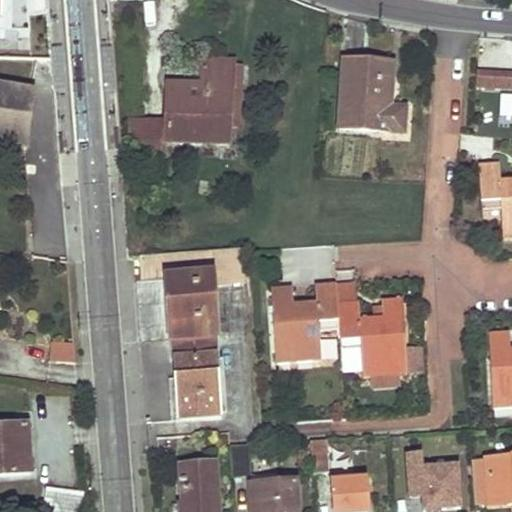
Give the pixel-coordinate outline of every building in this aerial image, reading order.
[(0,0),(0,40),(23,41),(23,21),(31,21),(31,0),(0,0)] [(23,21),(23,41),(30,41),(31,21),(23,21)] [(62,48),(52,49),(56,93),(65,92),(62,48)] [(112,49),(101,50),(105,94),(115,93),(112,49)] [(392,74),(393,66),(344,63),(340,130),(402,134),(404,111),(390,110),(392,74)] [(240,129),(243,66),(204,65),(203,87),(232,87),(230,129),(240,129)] [(0,145),(24,150),(34,92),(0,86),(0,145)] [(230,129),(232,87),(203,87),(168,86),(166,122),(128,121),(128,141),(133,141),(165,142),(229,145),(230,129)] [(165,142),(133,141),(132,159),(165,160),(165,142)] [(503,240),(511,239),(511,182),(500,183),(499,166),(478,167),(482,213),(501,211),(503,240)] [(249,335),(243,250),(239,250),(139,256),(142,282),(168,280),(172,346),(216,342),(216,337),(249,335)] [(336,288),(336,286),(315,287),(316,304),(293,306),(292,289),(271,291),(276,365),(321,362),(319,333),(339,331),(337,306),(336,288)] [(356,287),(336,288),(337,306),(357,304),(356,287)] [(357,304),(337,306),(339,331),(341,352),(360,350),(363,379),(370,378),(400,376),(408,376),(402,301),(381,303),(382,309),(383,320),(374,321),(360,322),(358,304),(357,304)] [(373,310),(374,321),(383,320),(382,309),(373,310)] [(511,350),(511,351),(510,334),(489,335),(493,410),(511,408),(511,350)] [(50,361),(72,362),(73,341),(51,340),(50,361)] [(174,369),(218,366),(216,342),(172,346),(174,369)] [(177,421),(221,418),(218,366),(174,369),(177,421)] [(401,386),(400,376),(370,378),(371,388),(401,386)] [(0,429),(0,477),(31,475),(27,427),(0,429)] [(326,442),(310,443),(312,475),(328,474),(326,442)] [(354,460),(353,444),(332,446),(333,462),(354,460)] [(248,447),(230,448),(232,477),(249,476),(248,447)] [(460,508),(457,468),(422,470),(421,456),(407,457),(410,498),(423,497),(424,511),(429,510),(444,510),(460,508)] [(511,458),(486,460),(486,464),(472,465),(474,505),(489,505),(489,507),(511,505),(511,458)] [(190,511),(218,511),(216,464),(179,467),(182,505),(190,504),(190,511)] [(278,476),(250,478),(250,486),(278,485),(278,479),(278,476)] [(367,511),(365,481),(333,483),(334,511),(367,511)] [(297,511),(296,483),(278,485),(250,486),(252,511),(297,511)] [(47,488),(42,511),(80,511),(83,494),(47,488)]
